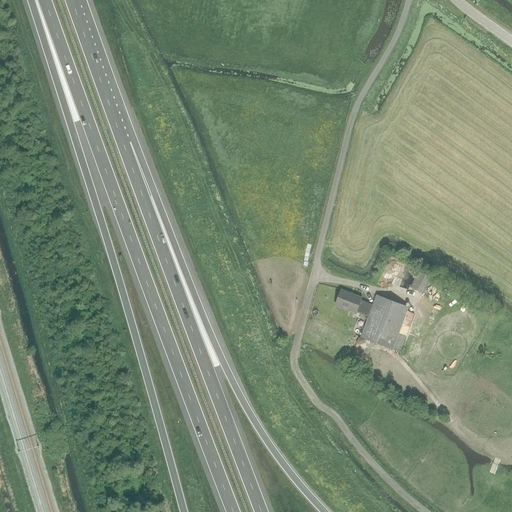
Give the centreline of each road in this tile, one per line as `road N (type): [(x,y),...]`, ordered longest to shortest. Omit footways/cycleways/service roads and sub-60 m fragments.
road 1 (unclassified): [(425,511),(320,405),(293,364),(350,124),(409,0)]
road 2 (motorway): [(44,0),(234,511)]
road 3 (motorway): [(31,0),(183,511)]
road 4 (motorway): [(324,511),(256,426),(210,334),(134,141),(108,103)]
road 5 (motorway): [(261,511),(108,103)]
